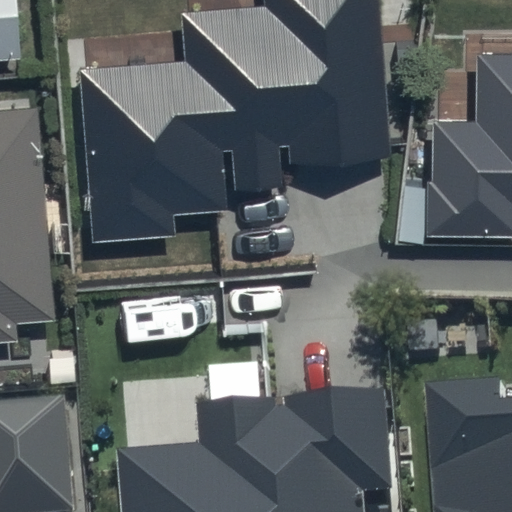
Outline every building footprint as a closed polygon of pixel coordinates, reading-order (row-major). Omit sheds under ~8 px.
[(0,0),(0,64),(20,63),(14,0),(0,0)] [(377,0),(177,0),(181,45),(75,53),(89,228),(173,222),(171,200),(225,196),(221,139),(231,138),(233,176),(280,173),(276,132),(289,131),(291,147),(388,139),(377,0)] [(511,44),(476,44),(475,109),(430,108),(430,168),(423,168),(423,221),(511,222),(511,44)] [(36,105),(0,107),(0,343),(18,342),(16,323),(50,321),(36,105)] [(506,383),(430,389),(438,511),(511,511),(511,406),(508,407),(506,383)] [(279,404),(199,410),(202,448),(121,454),(124,511),(370,511),(369,498),(397,496),(390,393),(289,401),(289,412),(280,412),(279,404)] [(0,511),(75,511),(70,413),(0,416),(0,511)]
